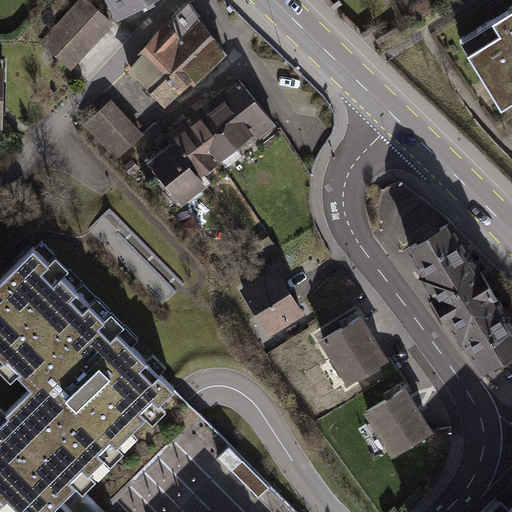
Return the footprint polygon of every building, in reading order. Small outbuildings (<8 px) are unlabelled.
[(88,0),(77,0),(40,41),(71,70),(114,23),(88,0)] [(114,0),(121,12),(141,0),(114,0)] [(167,23),(130,69),(152,89),(165,77),(180,92),(191,82),(193,86),(225,56),(189,6),(170,25),(167,23)] [(511,7),(503,13),(460,38),(501,106),(511,99),(511,98),(511,7)] [(167,104),(180,92),(165,77),(152,89),(167,104)] [(238,77),(186,118),(220,160),(250,136),(255,142),(276,126),(238,77)] [(111,99),(83,125),(116,160),(144,135),(111,99)] [(220,160),(186,118),(165,134),(172,142),(200,177),(220,160)] [(200,177),(172,142),(147,162),(182,205),(206,185),(200,177)] [(511,316),(451,218),(405,246),(421,273),(417,275),(462,348),(466,346),(483,373),(511,355),(511,316)] [(277,248),(268,236),(252,247),(261,260),(277,248)] [(100,511),(75,486),(175,388),(34,245),(0,278),(0,355),(31,387),(0,418),(0,495),(16,511),(48,511),(61,500),(73,511),(100,511)] [(228,267),(221,272),(227,280),(234,275),(228,267)] [(276,267),(240,289),(270,336),(305,314),(276,267)] [(360,315),(319,341),(347,385),(389,359),(360,315)] [(406,387),(364,412),(392,457),(433,431),(406,387)] [(268,487),(228,447),(219,456),(259,496),(268,487)]
